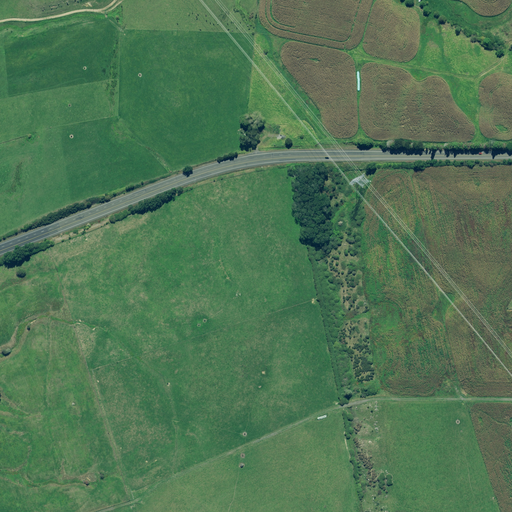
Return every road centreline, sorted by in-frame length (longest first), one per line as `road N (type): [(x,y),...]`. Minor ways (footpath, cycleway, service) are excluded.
road 1 (trunk): [(0,250),(223,167),(331,155),(511,154)]
road 2 (track): [(511,399),(365,400),(219,456)]
